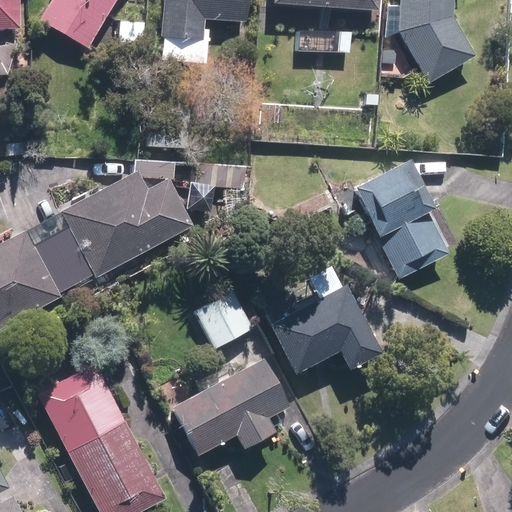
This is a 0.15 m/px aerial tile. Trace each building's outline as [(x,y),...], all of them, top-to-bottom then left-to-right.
[(0,0),(0,32),(10,32),(8,0),(0,0)] [(93,46),(118,0),(53,0),(43,17),(93,46)] [(167,0),(165,36),(203,38),(205,18),(250,21),(251,0),(167,0)] [(369,0),(263,0),(263,7),(368,14),(369,0)] [(466,58),(443,21),(442,0),(388,0),(390,34),(422,85),(466,58)] [(292,33),(292,53),(343,55),(344,35),(292,33)] [(374,112),(260,104),(258,142),(371,149),(374,112)] [(178,150),(178,110),(148,110),(148,149),(178,150)] [(381,237),(402,278),(449,254),(428,212),(431,211),(407,162),(353,189),(378,238),(381,237)] [(238,167),(189,166),(189,187),(237,189),(238,167)] [(90,281),(184,229),(158,181),(137,192),(127,173),(53,214),(55,218),(87,277),(90,281)] [(55,218),(22,237),(52,291),(54,295),(87,277),(55,218)] [(0,329),(56,299),(52,291),(22,237),(19,232),(0,242),(0,329)] [(383,354),(346,286),(342,287),(320,299),(272,325),(299,375),(343,351),(353,370),(383,354)] [(231,295),(193,314),(213,351),(251,332),(231,295)] [(280,409),(253,360),(165,410),(192,458),(226,439),(234,452),(267,434),(260,420),(280,409)] [(91,511),(135,511),(157,500),(82,366),(27,396),(91,511)] [(0,511),(11,511),(4,498),(0,499),(0,511)]
